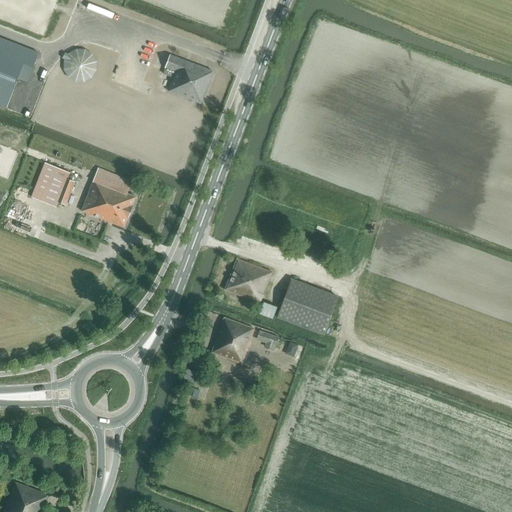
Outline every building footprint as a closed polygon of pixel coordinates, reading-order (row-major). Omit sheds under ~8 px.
[(167,33),(174,35),(176,29),(170,26),(167,33)] [(113,28),(101,27),(101,41),(113,41),(113,28)] [(0,106),(5,109),(6,108),(17,79),(27,82),(32,68),(38,53),(0,37),(0,106)] [(124,48),(121,55),(126,57),(114,89),(129,94),(131,95),(128,104),(140,109),(142,103),(157,108),(165,86),(150,81),(155,68),(148,64),(150,58),(124,48)] [(64,49),(64,79),(94,79),(94,49),(64,49)] [(200,104),(213,72),(170,55),(165,68),(163,73),(173,77),(171,82),(172,82),(168,92),(200,104)] [(29,116),(32,109),(23,106),(20,113),(29,116)] [(122,115),(120,123),(132,126),(134,118),(122,115)] [(31,198),(57,208),(59,203),(66,205),(74,182),(67,179),(70,173),(45,163),(31,198)] [(136,197),(126,193),(131,181),(98,168),(81,211),(124,227),(136,197)] [(273,273),(238,259),(225,290),(261,304),(273,273)] [(325,334),(339,296),(293,279),(278,316),(325,334)] [(261,313),(274,318),(278,307),(265,302),(261,313)] [(242,364),(255,329),(225,318),(212,353),(242,364)] [(278,339),(260,332),(257,340),(267,344),(265,348),(273,351),(278,339)] [(42,511),(45,505),(44,505),(48,495),(16,483),(4,511),(42,511)]
